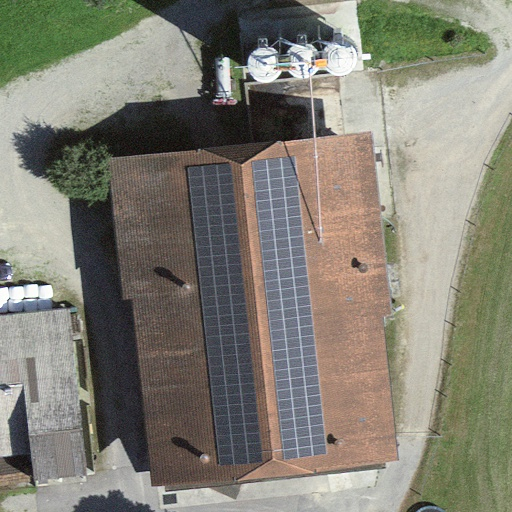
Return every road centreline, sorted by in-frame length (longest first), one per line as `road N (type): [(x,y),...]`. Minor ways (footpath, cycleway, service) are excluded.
road 1 (track): [(511,87),(455,192),(428,395),(390,511)]
road 2 (track): [(208,131),(214,62),(241,25),(308,8),(391,5),(470,13),(511,32)]
